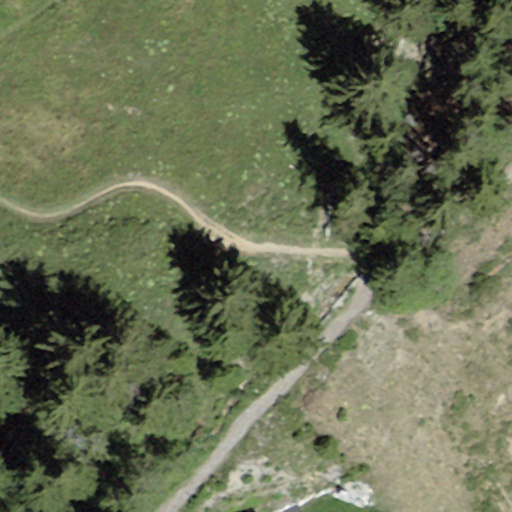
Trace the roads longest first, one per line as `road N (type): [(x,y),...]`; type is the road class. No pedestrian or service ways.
road 1 (track): [(187,511),(342,319),(396,276)]
road 2 (track): [(396,276),(511,184)]
